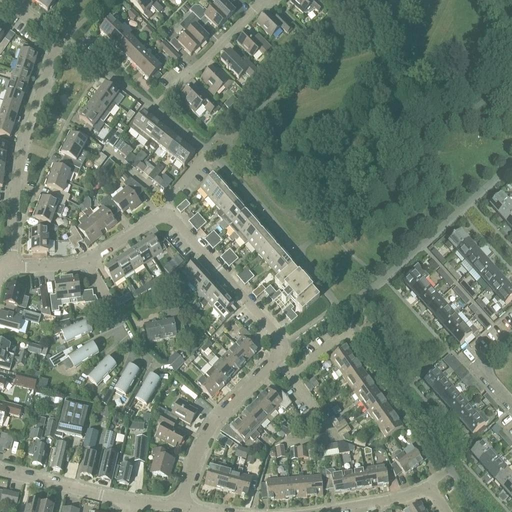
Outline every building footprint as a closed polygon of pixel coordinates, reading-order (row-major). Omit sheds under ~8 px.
[(42,0),(38,5),(47,12),(56,0),(42,0)] [(151,8),(143,0),(131,0),(129,2),(148,20),(151,17),(147,12),(151,8)] [(159,0),(143,0),(151,8),(158,15),(162,11),(155,4),(159,0)] [(213,10),(226,22),(234,13),(226,5),(231,1),(229,0),(212,0),(218,5),(213,10)] [(323,8),(315,1),(313,0),(292,0),(289,3),(302,15),(303,14),(304,15),(313,11),(314,10),(318,13),(323,8)] [(329,12),(336,11),(335,4),(328,5),(329,12)] [(226,22),(213,10),(208,14),(204,10),(203,11),(202,11),(198,7),(194,7),(189,12),(191,15),(194,17),(204,27),(208,23),(217,31),(226,22)] [(267,14),(256,24),(270,39),(280,29),(286,35),(291,30),(278,16),(278,17),(280,19),(276,23),(267,14)] [(194,17),(191,15),(179,27),(187,35),(186,36),(199,49),(208,40),(200,32),(204,27),(194,17)] [(117,16),(112,21),(111,20),(99,32),(107,41),(119,28),(118,26),(122,22),(117,16)] [(115,49),(128,37),(119,28),(107,41),(115,49)] [(247,33),(237,44),(252,59),(259,51),(263,56),(270,49),(262,40),(258,44),(247,33)] [(169,45),(178,54),(182,49),(190,57),(199,49),(186,36),(178,44),(174,40),(169,45)] [(123,57),(136,45),(128,37),(115,49),(123,57)] [(0,45),(0,55),(9,43),(4,40),(0,45)] [(132,65),(144,53),(136,45),(123,57),(132,65)] [(23,46),(21,52),(17,62),(33,67),(37,57),(29,54),(31,49),(23,46)] [(170,50),(165,54),(174,63),(179,59),(170,50)] [(230,52),(220,62),(226,68),(225,69),(227,71),(228,70),(238,80),(245,74),(253,82),(261,75),(248,62),(244,66),(230,52)] [(152,61),(144,53),(132,65),(140,73),(152,61)] [(156,57),(152,61),(140,73),(148,81),(160,69),(155,65),(159,61),(156,57)] [(30,78),(33,67),(17,62),(14,73),(30,78)] [(211,69),(198,82),(201,80),(210,89),(208,91),(213,97),(223,87),(225,90),(233,83),(224,74),(220,79),(211,69)] [(10,83),(26,88),(30,78),(14,73),(10,83)] [(26,89),(26,88),(10,83),(7,93),(23,99),(24,95),(26,95),(28,90),(26,89)] [(98,94),(112,104),(118,95),(104,85),(98,94)] [(209,115),(212,112),(213,114),(219,109),(217,107),(218,106),(208,96),(203,100),(191,88),(179,99),(194,114),(201,107),(205,111),(206,111),(209,114),(209,115)] [(22,102),(23,99),(7,93),(3,103),(21,109),(24,103),(22,102)] [(112,104),(98,94),(91,102),(109,116),(116,107),(112,104)] [(109,116),(91,102),(85,111),(98,121),(99,121),(103,124),(109,116)] [(19,116),(21,109),(3,103),(0,113),(16,119),(17,115),(19,116)] [(89,134),(98,121),(85,111),(78,120),(86,126),(83,130),(89,134)] [(129,112),(124,119),(129,122),(134,115),(129,112)] [(20,120),(16,119),(0,113),(0,124),(13,129),(14,123),(18,124),(20,120)] [(143,113),(132,127),(130,130),(138,137),(152,120),(143,113)] [(152,120),(138,137),(147,144),(160,127),(152,120)] [(13,129),(0,124),(0,136),(9,140),(13,129)] [(154,152),(158,148),(169,134),(160,127),(147,144),(144,148),(147,151),(149,148),(154,152)] [(69,134),(64,144),(81,153),(88,139),(79,133),(76,138),(69,134)] [(121,138),(116,134),(110,142),(115,146),(121,138)] [(177,141),(169,134),(158,148),(166,154),(177,141)] [(186,148),(177,141),(166,154),(171,158),(168,161),(172,164),(175,161),(186,148)] [(76,163),(81,153),(64,144),(58,154),(68,159),(65,165),(79,171),(82,166),(76,163)] [(186,148),(175,161),(183,168),(194,154),(186,148)] [(93,164),(99,169),(106,159),(100,155),(93,164)] [(107,174),(114,165),(109,160),(108,161),(101,170),(107,174)] [(48,177),(66,184),(70,174),(78,177),(79,171),(65,165),(63,171),(52,167),(48,177)] [(147,178),(156,185),(159,180),(156,178),(161,173),(155,168),(147,178)] [(207,198),(222,185),(218,180),(218,181),(214,176),(199,189),(207,198)] [(66,184),(48,177),(44,187),(53,191),(51,196),(52,197),(65,202),(67,203),(69,197),(62,194),(66,184)] [(108,197),(120,212),(122,215),(128,210),(130,212),(140,205),(135,200),(145,192),(130,180),(123,185),(126,190),(118,197),(114,192),(108,197)] [(222,185),(207,198),(215,207),(230,194),(226,191),(227,190),(222,185)] [(234,199),(230,194),(215,207),(219,212),(216,214),(216,216),(219,220),(238,203),(234,199)] [(511,204),(508,201),(503,195),(490,206),(499,215),(511,204)] [(40,198),(36,209),(54,216),(58,206),(63,208),(65,202),(52,197),(50,202),(40,198)] [(111,219),(120,212),(108,197),(99,205),(102,210),(94,217),(88,210),(83,215),(84,217),(88,221),(88,222),(98,234),(104,229),(106,232),(116,225),(111,219)] [(185,202),(176,210),(180,215),(190,207),(185,202)] [(243,208),(238,203),(219,220),(222,223),(226,219),(231,225),(246,213),(242,209),(243,208)] [(511,218),(511,205),(511,204),(499,215),(507,224),(511,218)] [(50,226),(54,216),(36,209),(32,219),(39,222),(36,229),(36,231),(48,232),(52,232),(54,228),(50,226)] [(249,217),(246,213),(231,225),(227,228),(235,237),(254,221),(250,217),(249,217)] [(197,215),(191,221),(188,223),(192,228),(201,220),(197,215)] [(88,221),(84,217),(77,223),(81,227),(77,229),(90,245),(101,237),(98,234),(88,222),(88,221)] [(201,220),(192,228),(196,233),(206,225),(201,220)] [(254,221),(235,237),(243,246),(247,243),(261,231),(258,227),(258,226),(254,221)] [(69,231),(72,237),(77,245),(82,242),(74,228),(69,231)] [(48,243),(48,232),(36,231),(28,231),(28,243),(48,243)] [(265,235),(261,231),(247,243),(255,252),(270,239),(266,235),(265,235)] [(454,255),(457,252),(469,241),(461,232),(445,246),(449,251),(450,250),(454,255)] [(208,246),(217,238),(213,233),(204,241),(208,246)] [(77,245),(72,237),(67,240),(74,252),(79,249),(77,245)] [(217,238),(208,246),(212,251),(222,242),(217,238)] [(152,239),(142,245),(152,260),(162,254),(161,253),(165,250),(161,244),(157,247),(152,239)] [(270,239),(255,252),(263,261),(277,249),(274,245),(274,244),(270,239)] [(477,250),(469,241),(457,252),(465,261),(477,250)] [(48,243),(28,243),(28,254),(48,254),(48,243)] [(143,266),(152,260),(142,245),(133,251),(143,266)] [(281,253),(277,249),(263,261),(271,270),(286,257),(282,253),(281,253)] [(465,261),(473,270),(486,259),(477,250),(465,261)] [(133,251),(123,258),(133,273),(143,266),(133,251)] [(229,251),(222,256),(220,259),(224,264),(233,256),(229,251)] [(439,255),(436,258),(442,265),(446,262),(439,255)] [(171,262),(177,269),(183,263),(177,256),(171,262)] [(233,256),(224,264),(228,269),(238,260),(233,256)] [(271,270),(279,279),(292,269),(293,267),(290,263),(290,262),(286,257),(271,270)] [(123,258),(113,264),(123,279),(133,273),(123,258)] [(489,262),(486,259),(473,270),(481,279),(494,268),(495,267),(490,261),(489,262)] [(433,260),(429,264),(435,271),(439,268),(433,260)] [(181,275),(189,284),(202,272),(194,263),(181,275)] [(450,274),(454,271),(448,263),(444,267),(450,274)] [(123,279),(113,264),(104,270),(113,285),(123,279)] [(412,292),(424,281),(429,277),(418,264),(406,276),(409,279),(404,283),(412,292)] [(486,291),(502,277),(494,268),(481,279),(489,288),(486,291)] [(245,269),(238,274),(235,277),(240,282),(249,273),(245,269)] [(301,315),(319,299),(309,288),(311,286),(303,277),(301,279),(292,269),(279,279),(274,283),(281,292),(283,290),(288,295),(286,296),(281,301),(285,306),(290,301),(292,299),(296,305),(294,307),(301,315)] [(437,273),(443,280),(447,277),(441,269),(437,273)] [(461,278),(454,271),(450,274),(457,282),(461,278)] [(210,280),(202,272),(189,284),(196,293),(210,280)] [(249,273),(240,282),(244,287),(254,278),(249,273)] [(152,282),(155,287),(165,281),(162,276),(152,282)] [(454,284),(447,277),(443,280),(450,288),(454,284)] [(510,286),(502,277),(486,291),(489,295),(493,292),(498,297),(510,286)] [(65,280),(68,301),(76,300),(76,305),(84,304),(84,299),(93,298),(92,292),(79,293),(77,278),(65,280)] [(68,301),(65,280),(54,281),(56,296),(49,297),(51,314),(59,313),(58,309),(62,308),(61,302),(68,301)] [(217,289),(210,280),(196,293),(204,301),(217,289)] [(424,281),(412,292),(420,301),(432,290),(424,281)] [(155,287),(152,282),(142,288),(145,293),(155,287)] [(460,285),(467,292),(470,289),(464,282),(460,285)] [(251,295),(256,300),(263,293),(265,291),(261,286),(251,295)] [(498,297),(501,301),(505,306),(511,299),(511,288),(510,286),(498,297)] [(460,298),(464,295),(457,287),(453,291),(460,298)] [(8,288),(4,304),(18,308),(21,299),(23,300),(25,292),(8,288)] [(173,296),(175,299),(184,291),(182,288),(173,296)] [(46,289),(39,290),(43,311),(49,310),(46,289)] [(217,289),(204,301),(200,305),(203,308),(207,304),(212,310),(225,297),(217,289)] [(470,289),(467,292),(473,300),(477,296),(470,289)] [(432,290),(420,301),(428,310),(441,299),(432,290)] [(464,295),(460,298),(466,306),(470,302),(464,295)] [(233,306),(225,297),(212,310),(220,318),(233,306)] [(124,304),(121,299),(115,302),(118,308),(124,304)] [(436,319),(449,308),(441,299),(428,310),(436,319)] [(483,310),(486,307),(480,299),(476,303),(483,310)] [(197,305),(188,313),(191,316),(200,308),(197,305)] [(469,309),(475,316),(479,312),(473,305),(469,309)] [(486,307),(483,310),(491,319),(496,314),(488,305),(486,307)] [(177,307),(160,311),(162,322),(179,318),(177,307)] [(449,308),(436,319),(444,328),(457,317),(460,314),(457,311),(454,314),(449,308)] [(479,312),(475,316),(474,317),(482,326),(488,321),(479,312)] [(24,313),(22,319),(5,315),(5,318),(0,316),(0,328),(18,334),(21,321),(38,326),(40,317),(24,313)] [(457,317),(444,328),(452,337),(465,326),(457,317)] [(171,321),(158,324),(162,342),(175,339),(171,321)] [(91,333),(86,322),(61,333),(66,344),(91,333)] [(148,345),(162,342),(158,324),(144,326),(148,345)] [(61,333),(57,325),(52,326),(49,339),(61,333)] [(465,326),(452,337),(460,346),(472,336),(473,337),(476,341),(481,336),(473,327),(469,331),(465,326)] [(234,346),(249,360),(257,352),(242,338),(234,346)] [(0,354),(13,358),(15,350),(9,348),(9,347),(0,345),(0,354)] [(29,345),(27,353),(40,357),(42,349),(29,345)] [(67,351),(49,361),(44,364),(49,371),(68,359),(74,370),(97,355),(91,345),(71,357),(67,351)] [(249,360),(234,346),(227,354),(241,368),(249,360)] [(334,368),(351,356),(345,348),(329,359),(334,368)] [(0,370),(9,373),(11,366),(13,358),(0,354),(0,370)] [(175,354),(165,364),(175,373),(184,363),(175,354)] [(241,368),(227,354),(219,362),(234,376),(241,368)] [(443,361),(445,364),(453,373),(461,365),(453,357),(452,358),(450,355),(443,361)] [(357,365),(351,356),(334,368),(341,377),(357,365)] [(23,368),(25,360),(19,359),(17,366),(23,368)] [(115,368),(106,360),(88,379),(96,388),(102,382),(105,384),(110,379),(107,377),(115,368)] [(212,370),(226,384),(234,376),(219,362),(212,370)] [(357,365),(341,377),(347,386),(364,374),(357,365)] [(469,375),(461,365),(453,373),(461,382),(469,375)] [(138,374),(128,368),(114,391),(125,397),(138,374)] [(204,378),(219,392),(226,384),(212,370),(204,378)] [(433,391),(445,380),(437,371),(425,382),(433,391)] [(370,383),(364,374),(347,386),(354,395),(370,383)] [(32,379),(15,375),(13,387),(33,392),(36,380),(32,379)] [(478,384),(469,375),(461,382),(466,386),(470,382),(474,387),(478,384)] [(81,376),(72,383),(79,389),(86,381),(81,376)] [(149,377),(135,401),(146,407),(159,383),(149,377)] [(219,392),(204,378),(196,386),(211,400),(219,392)] [(453,389),(445,380),(433,391),(441,400),(453,389)] [(354,395),(360,404),(377,392),(370,383),(354,395)] [(478,384),(474,387),(481,394),(484,391),(478,384)] [(453,389),(441,400),(449,409),(461,398),(453,389)] [(109,390),(101,404),(106,407),(114,393),(109,390)] [(267,390),(260,398),(274,412),(285,401),(281,397),(278,400),(267,390)] [(383,401),(377,392),(360,404),(366,413),(383,401)] [(483,397),(490,405),(494,402),(487,394),(483,397)] [(270,417),(274,412),(260,398),(252,406),(267,420),(271,424),(274,421),(270,417)] [(469,407),(461,398),(449,409),(457,418),(469,407)] [(129,400),(124,410),(129,413),(135,403),(129,400)] [(174,423),(176,419),(189,426),(197,413),(185,407),(186,405),(179,401),(171,416),(167,414),(165,418),(174,423)] [(389,410),(383,401),(366,413),(373,422),(389,410)] [(494,402),(490,405),(497,412),(500,409),(494,402)] [(0,428),(0,429),(4,415),(19,419),(21,409),(3,404),(1,410),(0,409),(0,428)] [(56,433),(62,435),(81,440),(89,411),(63,404),(56,433)] [(252,406),(244,414),(259,428),(267,420),(252,406)] [(457,418),(465,427),(477,416),(469,407),(457,418)] [(396,419),(389,410),(373,422),(379,431),(396,419)] [(255,432),(259,428),(244,414),(237,422),(256,440),(260,436),(255,432)] [(486,425),(477,416),(465,427),(473,436),(486,425)] [(174,449),(176,445),(180,446),(185,437),(172,430),(175,424),(162,417),(158,424),(162,426),(155,439),(174,449)] [(402,428),(396,419),(379,431),(385,440),(402,428)] [(256,440),(237,422),(229,429),(233,434),(229,438),(234,442),(239,445),(242,442),(244,444),(248,439),(253,443),(256,440)] [(53,441),(54,438),(55,433),(56,426),(49,424),(45,439),(53,441)] [(497,434),(504,441),(508,438),(501,431),(497,434)] [(27,456),(32,457),(32,458),(33,458),(32,465),(42,468),(46,449),(42,448),(43,443),(40,442),(42,434),(35,432),(33,441),(35,441),(34,446),(29,444),(27,456)] [(84,445),(94,448),(97,435),(87,433),(84,445)] [(111,451),(115,435),(106,433),(102,449),(111,451)] [(229,442),(225,440),(219,436),(215,442),(221,446),(220,450),(224,452),(226,447),(229,442)] [(402,454),(414,471),(423,464),(418,457),(424,453),(414,439),(407,443),(411,448),(402,454)] [(471,454),(480,463),(492,452),(484,443),(471,454)] [(341,444),(336,445),(337,451),(344,449),(344,453),(349,452),(348,446),(341,444)] [(283,448),(275,449),(277,461),(285,460),(283,448)] [(324,458),(322,448),(313,448),(314,459),(324,458)] [(240,449),(239,455),(246,457),(248,452),(240,449)] [(66,453),(56,451),(53,450),(52,454),(50,462),(53,463),(51,470),(61,472),(66,453)] [(133,463),(144,465),(145,451),(134,450),(133,463)] [(152,475),(167,479),(172,462),(164,459),(166,454),(154,450),(152,456),(156,458),(152,475)] [(500,461),(492,452),(480,463),(488,472),(500,461)] [(105,454),(102,464),(99,480),(110,482),(114,467),(116,456),(105,454)] [(414,471),(402,454),(393,461),(395,464),(390,467),(395,478),(402,474),(404,477),(414,471)] [(83,461),(80,477),(92,480),(96,464),(97,458),(85,455),(84,461),(83,461)] [(488,472),(496,481),(508,470),(500,461),(488,472)] [(203,487),(214,490),(217,480),(221,465),(217,464),(216,469),(209,467),(203,487)] [(221,465),(217,480),(214,490),(225,493),(228,480),(230,473),(225,472),(226,466),(221,465)] [(124,468),(121,467),(117,484),(128,487),(132,470),(132,468),(125,466),(124,468)] [(389,466),(374,469),(377,489),(388,487),(386,476),(391,475),(389,466)] [(377,489),(374,469),(363,470),(366,491),(377,489)] [(230,473),(228,480),(225,493),(236,496),(240,480),(241,476),(242,471),(238,470),(236,475),(230,473)] [(363,470),(352,472),(355,493),(366,491),(363,470)] [(496,481),(504,490),(511,482),(511,474),(508,470),(496,481)] [(342,474),(335,475),(334,471),(325,472),(327,492),(333,491),(334,496),(345,494),(342,474)] [(319,478),(309,478),(311,499),(322,498),(322,493),(327,492),(325,472),(319,472),(319,478)] [(342,474),(345,494),(355,493),(352,472),(342,474)] [(300,500),(311,499),(309,478),(303,479),(302,475),(298,475),(298,479),(300,500)] [(241,476),(240,480),(236,496),(246,499),(252,479),(241,476)] [(300,500),(298,479),(288,480),(289,501),(300,500)] [(288,480),(277,481),(279,501),(289,501),(288,480)] [(267,502),(279,501),(277,481),(266,482),(266,485),(260,485),(261,500),(267,500),(267,502)] [(0,492),(0,504),(15,509),(18,495),(2,491),(1,493),(0,492)] [(38,511),(40,505),(28,502),(25,511),(38,511)]
